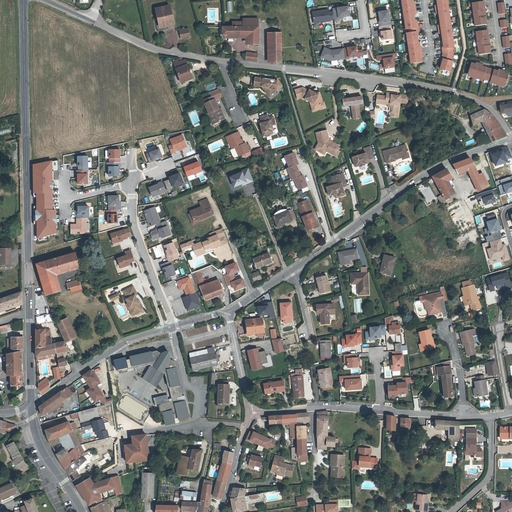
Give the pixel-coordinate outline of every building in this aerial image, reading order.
[(401,0),(411,64),(421,62),(420,56),(419,47),(416,32),(415,24),(414,12),(413,4),(411,0),(401,0)] [(452,47),(454,47),(447,0),(437,0),(438,5),(439,13),(441,25),(442,33),(444,49),(452,47)] [(475,26),(486,24),(483,1),(468,3),(469,7),(472,6),(473,11),(469,11),(469,13),(473,13),(474,18),(470,19),(471,22),(475,21),(475,26)] [(506,14),(504,2),(498,3),(499,14),(506,14)] [(349,6),(333,9),(333,11),(334,19),(334,22),(339,21),(339,18),(350,16),(349,6)] [(167,7),(155,9),(158,27),(170,25),(167,7)] [(334,19),(333,11),(329,12),(329,9),(312,12),(314,23),(330,21),(330,20),(334,19)] [(379,22),(380,27),(391,25),(389,10),(379,12),(380,22),(379,22)] [(250,38),(249,47),(258,48),(259,21),(244,20),(244,24),(233,23),(233,28),(224,28),(224,37),(250,38)] [(391,25),(380,27),(379,27),(380,32),(381,32),(382,40),(393,39),(391,25)] [(177,40),(186,38),(184,30),(176,31),(177,40)] [(344,30),(336,30),(337,41),(345,41),(344,30)] [(479,55),(490,53),(487,30),(472,32),(473,35),(476,35),(477,39),(473,40),(473,42),(477,42),(478,47),(474,47),(475,51),(479,50),(479,55)] [(282,35),(272,36),(273,63),(283,63),(282,35)] [(502,37),(503,48),(510,47),(509,36),(502,37)] [(357,47),(343,49),(345,59),(349,58),(363,56),(362,50),(358,51),(357,47)] [(453,54),(452,47),(444,49),(443,49),(443,54),(442,59),(443,59),(440,69),(450,72),(453,62),(451,61),(453,54)] [(345,59),(343,49),(335,50),(335,51),(333,51),(324,48),(321,57),(331,61),(345,59)] [(395,53),(377,56),(378,60),(383,59),(385,69),(395,67),(394,63),(395,63),(395,62),(394,62),(393,58),(396,57),(395,53)] [(171,63),(180,85),(191,80),(184,61),(177,64),(176,61),(171,63)] [(505,85),(509,74),(504,73),(505,72),(498,70),(498,71),(482,67),(482,65),(476,63),(475,65),(471,63),(468,74),(473,76),(472,79),(475,79),(476,76),(481,78),(480,81),(482,82),(483,79),(490,81),(489,83),(491,84),(492,81),(498,83),(497,86),(499,86),(500,84),(505,85)] [(263,88),(266,92),(268,91),(271,94),(276,90),(269,80),(263,79),(263,78),(254,77),(253,86),(263,88)] [(321,95),(317,93),(310,89),(309,90),(303,88),(296,90),(298,99),(302,98),(311,102),(314,104),(316,107),(318,109),(320,108),(321,109),(325,108),(326,106),(325,102),(323,102),(321,95)] [(392,113),(398,114),(400,103),(409,104),(407,96),(401,95),(400,97),(397,97),(392,96),(392,94),(387,93),(387,96),(378,95),(377,104),(386,105),(386,104),(390,105),(393,105),(392,108),(392,113)] [(363,97),(344,100),(345,107),(352,106),(354,117),(361,116),(359,105),(364,104),(363,97)] [(205,105),(209,115),(210,114),(214,124),(225,120),(222,114),(221,114),(219,110),(215,101),(205,105)] [(314,104),(311,102),(313,111),(321,109),(320,108),(318,109),(316,107),(314,104)] [(511,103),(499,105),(501,113),(511,112),(511,103)] [(480,108),(474,105),(470,107),(473,122),(482,121),(489,141),(504,136),(490,113),(487,112),(485,111),(482,110),(480,108)] [(263,125),(261,126),(264,137),(272,135),(271,131),(273,131),(272,127),(271,122),(275,122),(274,118),(270,119),(269,116),(261,118),(263,125)] [(321,147),(319,150),(325,154),(328,151),(338,157),(341,151),(339,150),(341,146),(333,141),(332,142),(329,141),(329,140),(330,140),(327,130),(317,133),(320,143),(321,147)] [(231,147),(231,146),(233,146),(235,150),(239,158),(250,153),(246,145),(243,146),(241,137),(239,133),(228,138),(230,142),(229,142),(231,147)] [(183,136),(171,140),(173,146),(169,147),(172,155),(176,153),(176,152),(188,148),(183,136)] [(406,145),(385,151),(388,163),(395,161),(396,158),(402,157),(409,155),(406,145)] [(366,153),(354,157),(357,166),(361,165),(366,163),(370,162),(369,159),(369,157),(374,155),(372,147),(365,149),(366,153)] [(121,150),(110,150),(110,163),(121,163),(121,150)] [(160,150),(147,154),(150,163),(163,158),(160,150)] [(259,150),(253,152),(255,158),(261,155),(259,150)] [(287,156),(292,167),(298,165),(300,164),(296,153),(287,156)] [(89,156),(79,157),(79,167),(80,167),(80,170),(88,170),(89,170),(89,156)] [(470,159),(453,165),(458,174),(467,171),(478,191),(480,191),(485,188),(489,186),(486,180),(483,174),(479,175),(472,165),(470,159)] [(58,161),(32,161),(32,197),(35,197),(35,236),(56,236),(56,222),(58,222),(58,215),(56,215),(56,209),(53,209),(53,180),(58,180),(58,161)] [(203,171),(199,162),(184,168),(187,177),(203,171)] [(110,163),(108,163),(108,173),(110,173),(110,176),(120,176),(120,167),(121,167),(121,163),(110,163)] [(292,167),(289,168),(294,179),(296,178),(303,176),(298,165),(292,167)] [(258,181),(253,168),(246,171),(246,173),(242,174),(235,177),(238,187),(246,184),(250,182),(251,184),(258,181)] [(452,178),(447,169),(441,172),(446,182),(452,178)] [(88,184),(88,170),(80,170),(77,170),(77,175),(79,175),(79,184),(88,184)] [(440,203),(446,200),(453,196),(446,182),(441,172),(433,177),(443,195),(437,197),(440,203)] [(331,196),(336,194),(340,193),(341,196),(347,194),(345,190),(344,190),(343,187),(348,185),(344,173),(333,177),(336,185),(329,187),(331,196)] [(170,180),(164,182),(168,191),(174,189),(174,188),(184,184),(180,174),(170,178),(170,180)] [(303,176),(296,178),(301,189),(310,186),(305,175),(303,176)] [(163,183),(163,182),(159,184),(160,185),(150,189),(153,198),(167,192),(163,183)] [(110,197),(110,210),(117,210),(121,210),(121,206),(120,206),(120,197),(110,197)] [(458,198),(444,206),(459,234),(473,227),(458,198)] [(190,211),(191,213),(194,221),(198,220),(198,221),(204,219),(203,218),(207,216),(207,218),(208,217),(212,216),(210,209),(212,209),(208,199),(199,203),(200,208),(190,211)] [(311,202),(301,205),(309,228),(319,225),(311,202)] [(89,207),(79,207),(79,214),(78,214),(78,218),(86,218),(89,218),(89,207)] [(155,208),(144,212),(150,227),(161,223),(155,208)] [(276,215),(280,225),(294,220),(293,219),(298,217),(295,208),(289,210),(276,215)] [(110,210),(107,210),(107,215),(109,214),(109,224),(118,224),(118,214),(117,214),(117,210),(110,210)] [(192,226),(209,219),(208,217),(207,218),(207,216),(203,218),(204,219),(198,221),(198,220),(194,221),(191,213),(188,214),(192,226)] [(485,235),(486,241),(502,237),(496,214),(486,216),(488,220),(485,221),(486,225),(483,226),(485,235)] [(78,218),(78,225),(72,225),(72,233),(87,233),(86,218),(78,218)] [(217,236),(219,240),(225,237),(223,231),(222,229),(214,233),(209,234),(211,238),(217,236)] [(125,230),(111,234),(114,244),(123,241),(123,240),(128,239),(127,237),(125,230)] [(202,243),(207,253),(208,253),(207,250),(212,248),(212,250),(221,246),(219,240),(217,236),(211,238),(205,241),(206,242),(203,243),(202,243)] [(219,240),(221,246),(228,244),(225,237),(219,240)] [(489,262),(509,258),(506,243),(502,244),(501,239),(489,241),(490,247),(486,248),(489,262)] [(192,241),(186,243),(188,249),(193,247),(194,246),(192,241)] [(174,243),(165,246),(169,256),(168,257),(170,261),(180,258),(174,243)] [(207,253),(202,243),(194,246),(193,247),(196,255),(202,253),(202,255),(207,253)] [(160,244),(151,247),(154,258),(163,256),(160,244)] [(0,249),(0,267),(4,267),(4,264),(11,264),(11,249),(0,249)] [(135,261),(130,250),(125,252),(127,256),(118,259),(121,268),(130,265),(130,263),(135,261)] [(348,263),(357,260),(354,251),(336,257),(340,269),(344,268),(344,266),(348,264),(348,263)] [(67,272),(66,270),(80,266),(77,256),(79,255),(79,253),(38,265),(41,277),(54,274),(62,271),(62,273),(67,272)] [(257,258),(261,266),(274,261),(271,253),(257,258)] [(386,256),(384,264),(386,264),(384,273),(393,275),(396,258),(386,256)] [(171,261),(161,265),(162,269),(163,269),(167,278),(176,275),(171,261)] [(226,274),(223,275),(227,286),(231,284),(234,290),(245,286),(242,277),(235,279),(233,273),(239,271),(236,261),(224,266),(226,274)] [(199,271),(192,274),(196,284),(203,282),(199,271)] [(486,277),(489,292),(511,286),(507,272),(486,277)] [(54,274),(41,277),(44,285),(56,281),(54,274)] [(360,275),(350,275),(351,285),(359,285),(360,296),(369,295),(367,274),(365,274),(360,275)] [(318,278),(322,294),(331,292),(328,276),(318,278)] [(190,278),(177,282),(181,289),(184,288),(187,296),(183,298),(188,310),(200,305),(196,293),(190,278)] [(81,280),(68,284),(70,290),(83,286),(81,280)] [(219,280),(200,287),(205,299),(224,292),(219,280)] [(56,281),(44,285),(47,297),(59,293),(56,281)] [(471,304),(472,311),(482,308),(480,301),(479,301),(475,285),(463,288),(467,305),(471,304)] [(36,288),(36,319),(52,315),(41,286),(36,288)] [(128,299),(129,304),(131,308),(132,307),(135,314),(144,311),(142,305),(139,306),(138,302),(136,296),(138,295),(134,286),(125,290),(129,299),(128,299)] [(0,298),(0,308),(23,301),(23,291),(0,298)] [(421,295),(422,299),(427,298),(429,308),(430,313),(442,310),(439,298),(444,297),(443,291),(421,295)] [(267,305),(257,305),(257,315),(268,315),(268,317),(274,317),(273,302),(267,302),(267,305)] [(282,305),(283,320),(294,319),(293,311),(292,311),(291,304),(282,305)] [(322,313),(322,323),(330,323),(330,313),(335,313),(334,304),(318,305),(318,313),(322,313)] [(393,315),(386,318),(386,324),(390,324),(390,334),(401,333),(400,322),(394,323),(393,315)] [(57,324),(67,343),(78,338),(68,318),(66,319),(58,323),(57,324)] [(248,321),(249,334),(264,332),(262,319),(248,321)] [(387,334),(386,325),(380,326),(381,327),(371,328),(371,332),(367,332),(367,340),(372,339),(372,338),(378,337),(382,337),(381,334),(387,334)] [(429,329),(420,331),(422,343),(423,349),(434,347),(433,342),(432,343),(431,341),(432,341),(429,329)] [(462,332),(467,356),(475,355),(473,344),(474,344),(473,337),(475,337),(474,330),(462,332)] [(37,349),(47,347),(47,339),(52,339),(51,331),(37,331),(37,349)] [(363,343),(362,334),(357,334),(357,335),(347,336),(348,340),(343,340),(344,347),(349,347),(348,346),(358,345),(358,343),(363,343)] [(24,349),(24,337),(13,337),(13,349),(24,349)] [(285,351),(282,339),(273,340),(277,353),(285,351)] [(332,340),(324,340),(324,343),(321,343),(321,357),(332,356),(332,340)] [(56,345),(58,354),(64,353),(70,352),(67,345),(66,343),(56,345)] [(395,351),(402,350),(403,354),(407,354),(406,345),(401,345),(401,343),(394,344),(395,351)] [(37,349),(37,358),(46,356),(55,354),(58,354),(56,345),(53,346),(47,347),(37,349)] [(215,349),(190,353),(193,370),(218,366),(215,349)] [(249,351),(253,371),(262,369),(258,349),(249,351)] [(403,355),(402,350),(393,351),(394,360),(394,366),(392,366),(393,370),(400,370),(400,365),(404,365),(403,355)] [(14,353),(8,354),(8,375),(10,375),(10,381),(12,381),(12,385),(23,385),(22,351),(14,353)] [(132,359),(127,360),(130,370),(150,365),(152,364),(156,367),(152,372),(160,377),(164,371),(167,374),(168,377),(169,383),(170,383),(174,402),(162,405),(160,406),(162,414),(164,413),(167,424),(173,423),(174,425),(177,424),(176,420),(181,419),(181,420),(191,418),(187,402),(180,403),(179,398),(185,397),(178,368),(177,362),(171,359),(164,354),(159,351),(153,352),(131,357),(132,359)] [(259,353),(261,365),(269,363),(266,352),(259,353)] [(354,354),(345,355),(346,364),(349,364),(349,368),(359,368),(359,366),(359,364),(362,364),(361,358),(355,358),(354,354)] [(497,370),(495,361),(486,363),(487,371),(497,370)] [(443,375),(445,398),(452,397),(450,378),(452,378),(451,366),(438,368),(439,376),(443,375)] [(320,372),(323,388),(334,386),(331,370),(320,372)] [(91,372),(84,377),(93,388),(88,391),(97,403),(102,400),(105,397),(97,386),(101,383),(93,371),(91,372)] [(160,377),(152,372),(148,380),(156,384),(160,377)] [(293,376),(295,399),(304,398),(303,378),(298,378),(298,375),(293,376)] [(361,375),(341,377),(341,382),(347,381),(348,390),(363,389),(363,380),(362,380),(361,375)] [(410,377),(403,378),(403,383),(397,383),(397,385),(398,394),(407,393),(406,383),(411,382),(410,377)] [(39,385),(39,389),(40,389),(49,383),(47,380),(39,385)] [(473,391),(474,398),(486,396),(484,381),(473,383),(475,391),(473,391)] [(43,395),(51,389),(50,382),(49,383),(40,389),(43,395)] [(271,392),(271,393),(285,392),(284,382),(265,384),(266,392),(271,392)] [(397,385),(388,386),(389,396),(398,396),(398,394),(397,385)] [(225,404),(230,404),(229,386),(228,386),(220,386),(219,386),(219,403),(225,404)] [(41,408),(42,416),(49,412),(70,397),(73,395),(68,388),(43,406),(41,408)] [(63,402),(49,412),(50,415),(65,404),(63,402)] [(80,413),(81,419),(82,423),(101,418),(98,407),(80,413)] [(326,443),(327,438),(327,431),(327,426),(327,412),(320,413),(320,417),(317,417),(318,421),(316,421),(317,432),(323,432),(323,438),(317,438),(317,443),(326,443)] [(298,440),(306,440),(305,427),(300,427),(300,422),(308,421),(308,414),(296,415),(298,439),(298,440)] [(296,415),(283,416),(284,423),(291,423),(294,439),(298,439),(296,415)] [(283,416),(269,417),(270,424),(283,423),(284,423),(283,416)] [(386,430),(395,431),(395,417),(386,416),(386,430)] [(410,419),(401,418),(400,431),(409,431),(410,419)] [(9,435),(17,426),(12,425),(0,420),(0,432),(7,434),(9,435)] [(460,422),(435,421),(434,429),(448,431),(451,431),(451,435),(447,435),(447,445),(453,446),(453,442),(458,443),(458,439),(459,439),(460,422)] [(70,423),(59,427),(63,437),(75,432),(79,431),(76,424),(71,426),(70,423)] [(291,423),(284,423),(284,425),(289,425),(291,439),(294,439),(291,423)] [(51,428),(46,429),(49,439),(50,442),(57,439),(63,437),(59,427),(53,429),(52,428),(51,428)] [(466,437),(465,452),(468,452),(468,454),(473,455),(475,457),(481,457),(481,449),(475,449),(475,446),(476,438),(476,429),(466,428),(466,437)] [(509,440),(511,439),(511,429),(500,429),(499,437),(509,438),(509,440)] [(70,457),(62,462),(66,470),(84,456),(83,455),(87,453),(75,432),(63,437),(57,439),(60,445),(62,443),(66,450),(70,457)] [(249,441),(260,445),(264,437),(255,433),(254,434),(250,432),(249,435),(246,441),(249,442),(249,441)] [(152,459),(149,437),(137,438),(138,444),(135,444),(136,447),(128,448),(130,462),(136,461),(137,464),(147,463),(147,460),(152,459)] [(264,437),(260,445),(265,447),(269,449),(270,448),(273,449),(277,441),(273,439),(272,440),(264,437)] [(336,440),(336,439),(327,438),(326,443),(326,447),(335,448),(336,444),(336,440)] [(9,445),(10,453),(14,461),(16,464),(21,469),(27,465),(22,456),(22,455),(15,443),(13,439),(10,442),(11,445),(9,445)] [(50,442),(53,447),(55,447),(60,445),(57,439),(50,442)] [(306,440),(298,440),(299,449),(299,455),(307,455),(306,440)] [(360,449),(359,458),(361,458),(360,467),(372,468),(372,469),(377,469),(378,460),(370,460),(371,454),(372,454),(373,450),(362,449),(360,449)] [(58,456),(62,462),(70,457),(66,450),(58,456)] [(178,475),(187,477),(189,470),(198,472),(203,451),(194,450),(192,460),(182,458),(178,475)] [(227,484),(235,453),(226,451),(225,456),(224,461),(218,482),(227,484)] [(71,478),(74,483),(80,478),(76,470),(88,461),(85,456),(84,456),(66,470),(71,478)] [(250,464),(256,466),(262,468),(264,459),(253,456),(250,464)] [(344,476),(344,467),(343,467),(344,457),(331,456),(330,467),(332,467),(334,467),(334,469),(332,470),(331,474),(337,474),(337,476),(344,476)] [(277,464),(274,472),(278,473),(285,475),(292,477),(295,467),(281,463),(281,465),(277,464)] [(144,474),(142,499),(155,500),(157,475),(144,474)] [(92,482),(79,490),(80,491),(91,508),(96,505),(98,504),(101,503),(105,500),(105,502),(106,501),(122,494),(124,493),(120,477),(111,480),(105,482),(98,485),(99,487),(96,488),(95,486),(92,482)] [(90,480),(77,487),(78,488),(79,490),(92,482),(91,481),(90,480)] [(202,504),(202,506),(209,508),(213,482),(205,481),(203,495),(202,502),(202,504)] [(227,484),(218,482),(214,497),(222,500),(227,484)] [(0,488),(0,500),(16,493),(12,484),(0,488)] [(234,489),(232,498),(232,500),(246,497),(247,489),(234,489)] [(418,500),(417,508),(429,509),(430,501),(428,501),(429,497),(429,493),(420,492),(419,500),(418,500)] [(232,500),(233,511),(246,511),(248,511),(247,507),(250,506),(265,503),(265,494),(255,496),(246,497),(232,500)] [(307,501),(306,496),(297,498),(299,506),(308,505),(307,501)] [(21,511),(38,511),(33,499),(27,502),(27,500),(25,501),(27,506),(20,508),(21,511)] [(96,505),(91,508),(92,511),(110,511),(106,501),(105,502),(105,500),(101,503),(98,504),(96,505)] [(317,511),(338,511),(338,501),(330,501),(330,506),(317,506),(317,511)] [(511,511),(511,502),(503,502),(503,510),(500,511),(499,511),(511,511)] [(202,504),(184,503),(183,511),(189,511),(208,511),(209,508),(202,506),(202,504)]
